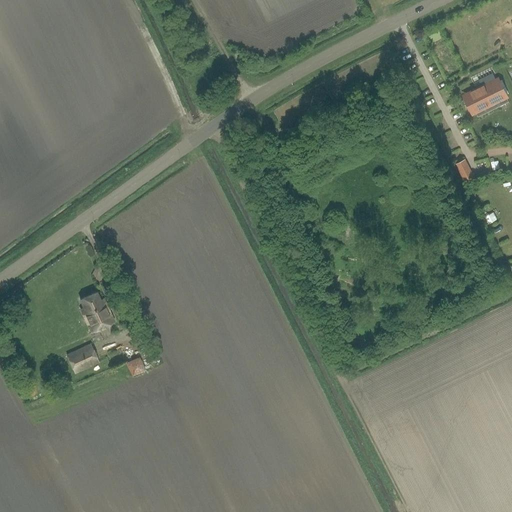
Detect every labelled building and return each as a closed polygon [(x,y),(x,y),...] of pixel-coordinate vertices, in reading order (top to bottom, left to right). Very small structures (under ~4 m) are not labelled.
[(138,79),(149,73),(139,52),(128,57),(138,79)] [(498,79),(467,95),(476,113),(507,97),(498,79)] [(81,309),(91,333),(115,322),(104,299),(101,300),(97,292),(80,300),(84,308),(81,309)] [(75,373),(99,362),(91,344),(67,355),(75,373)] [(134,376),(149,370),(143,355),(129,361),(134,376)] [(35,394),(36,385),(28,385),(27,393),(29,397),(32,397),(35,394)]
